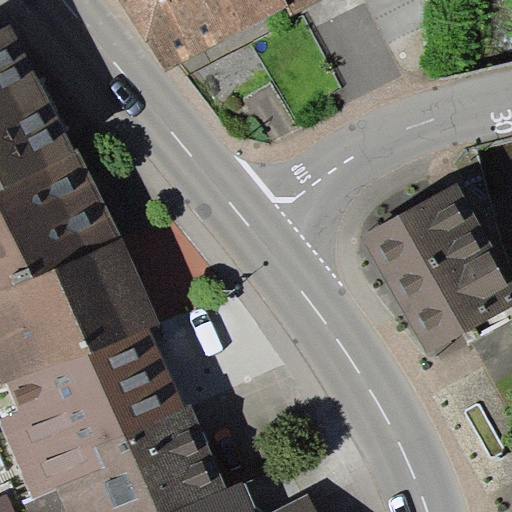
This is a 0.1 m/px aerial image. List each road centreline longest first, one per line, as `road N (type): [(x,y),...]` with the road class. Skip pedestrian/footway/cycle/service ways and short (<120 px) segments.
road 1 (primary): [(240,216),(369,387),(426,511)]
road 2 (residential): [(240,216),(378,137),(511,100)]
road 3 (primary): [(57,0),(240,216)]
